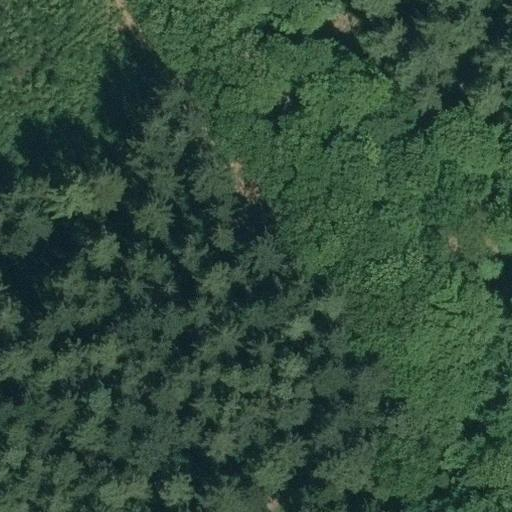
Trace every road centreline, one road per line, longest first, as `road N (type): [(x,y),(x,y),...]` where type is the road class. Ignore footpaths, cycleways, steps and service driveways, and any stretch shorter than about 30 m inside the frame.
road 1 (track): [(464,369),(216,0)]
road 2 (track): [(464,369),(285,511)]
road 3 (track): [(511,223),(436,325)]
